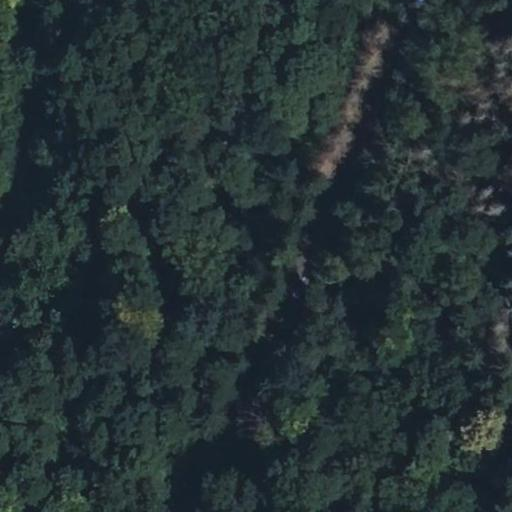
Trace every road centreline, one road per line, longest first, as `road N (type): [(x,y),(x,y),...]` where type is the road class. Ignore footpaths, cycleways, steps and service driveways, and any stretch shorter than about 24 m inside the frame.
road 1 (tertiary): [(165,511),(230,405),(424,0)]
road 2 (track): [(0,291),(28,141)]
road 3 (track): [(28,141),(31,105),(7,0)]
